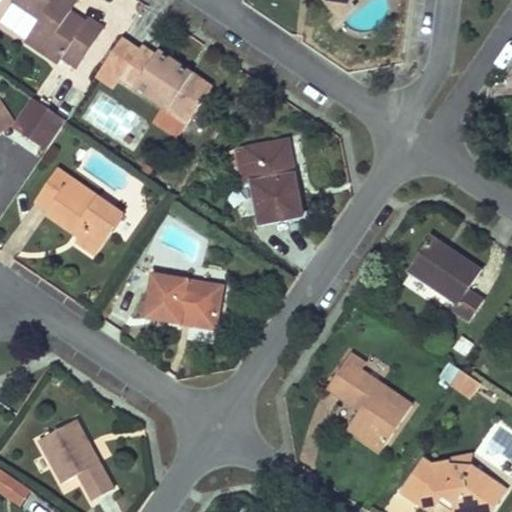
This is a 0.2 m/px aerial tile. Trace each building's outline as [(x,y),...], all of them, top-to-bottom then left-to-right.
[(56,0),(7,0),(34,18),(19,39),(54,63),(58,56),(72,65),(100,24),(83,13),(79,18),(64,8),(55,2),(56,0)] [(344,0),(331,0),(326,5),(338,19),(352,8),(348,4),(344,0)] [(121,77),(138,51),(120,38),(91,81),(110,94),(121,77)] [(138,51),(121,77),(189,122),(212,88),(157,51),(153,56),(140,48),(138,51)] [(85,115),(124,138),(139,113),(99,90),(85,115)] [(42,103),(33,98),(15,125),(23,130),(42,103)] [(0,103),(0,130),(12,122),(0,103)] [(47,146),(65,120),(42,103),(23,130),(47,146)] [(287,140),(245,148),(251,177),(260,224),(302,216),(287,140)] [(251,177),(245,148),(230,151),(236,180),(251,177)] [(122,211),(54,167),(34,199),(56,213),(52,218),(78,235),(74,241),(95,254),(122,211)] [(479,267),(429,234),(405,271),(454,304),(449,310),(466,321),(481,298),(466,287),(479,267)] [(224,285),(154,273),(146,319),(215,332),(224,285)] [(460,333),(453,348),(469,355),(476,340),(460,333)] [(352,351),(327,388),(359,410),(347,428),(378,449),(409,404),(359,370),(366,360),(352,351)] [(473,380),(457,369),(444,389),(459,399),(473,380)] [(112,489),(74,422),(36,443),(61,487),(77,478),(90,501),(112,489)] [(452,460),(453,470),(473,467),(471,455),(451,458),(452,460)] [(432,463),(422,456),(400,488),(429,508),(438,498),(447,505),(450,511),(485,511),(503,487),(473,467),(453,470),(452,460),(432,463)] [(11,476),(0,467),(0,492),(11,476)] [(22,483),(11,476),(0,492),(11,500),(22,483)]
